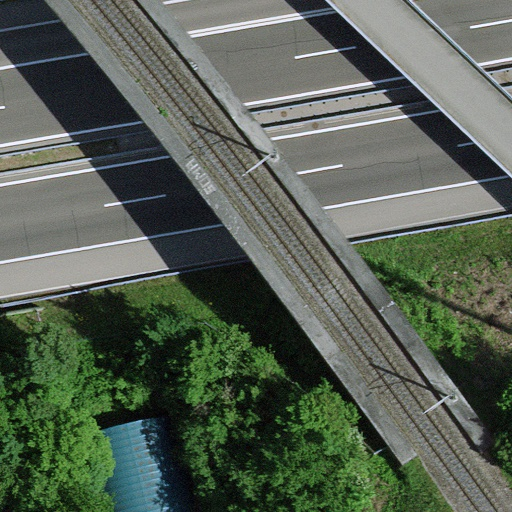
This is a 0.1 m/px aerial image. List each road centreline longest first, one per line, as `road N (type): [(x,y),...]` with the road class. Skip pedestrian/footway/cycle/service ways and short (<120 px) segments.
road 1 (motorway): [(0,222),(511,135)]
road 2 (motorway): [(511,19),(0,106)]
road 3 (unclassified): [(366,0),(511,138)]
